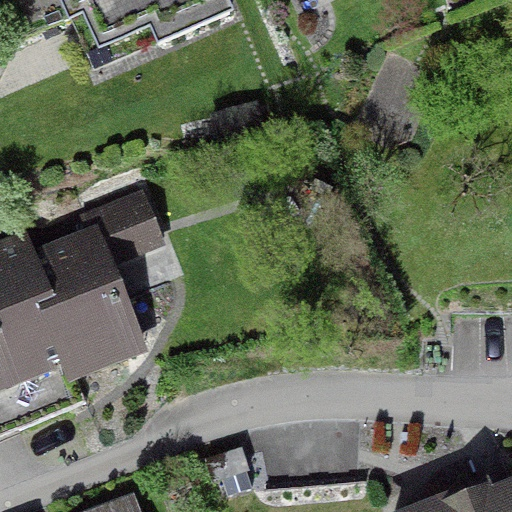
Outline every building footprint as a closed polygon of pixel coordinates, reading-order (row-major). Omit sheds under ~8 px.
[(81,18),(98,56),(149,34),(134,0),(57,0),(68,24),(81,18)] [(156,49),(234,16),(226,0),(134,0),(149,34),(156,49)] [(44,250),(33,254),(26,235),(0,245),(0,395),(60,372),(66,389),(148,357),(113,268),(165,249),(142,191),(79,216),(86,234),(44,250)] [(203,465),(210,486),(245,475),(238,453),(203,465)] [(511,511),(511,487),(492,495),(488,483),(413,511),(511,511)] [(140,511),(135,496),(89,511),(140,511)]
